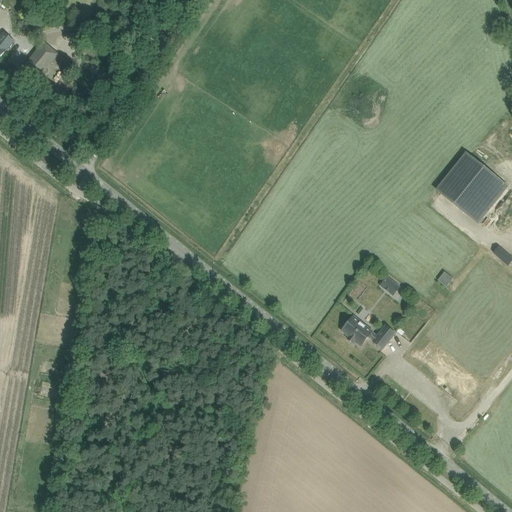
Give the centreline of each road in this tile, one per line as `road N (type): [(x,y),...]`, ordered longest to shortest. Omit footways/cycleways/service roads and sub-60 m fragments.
road 1 (tertiary): [(501,511),(77,167)]
road 2 (unclassified): [(77,167),(199,0)]
